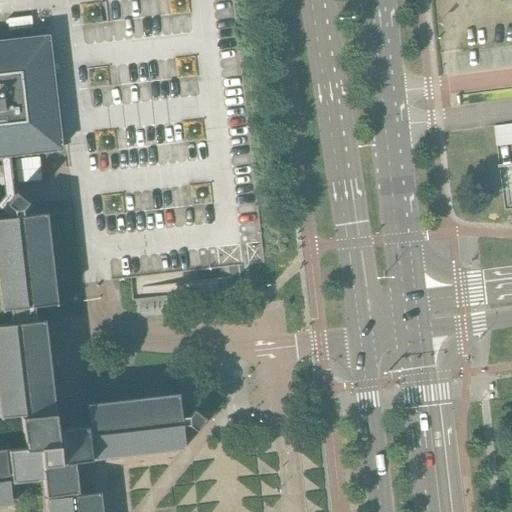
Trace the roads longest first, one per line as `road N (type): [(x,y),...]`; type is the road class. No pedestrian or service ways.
road 1 (secondary): [(311,0),(359,339)]
road 2 (secondary): [(404,298),(372,0)]
road 3 (secondary): [(428,511),(408,332)]
road 4 (secondary): [(359,339),(380,511)]
